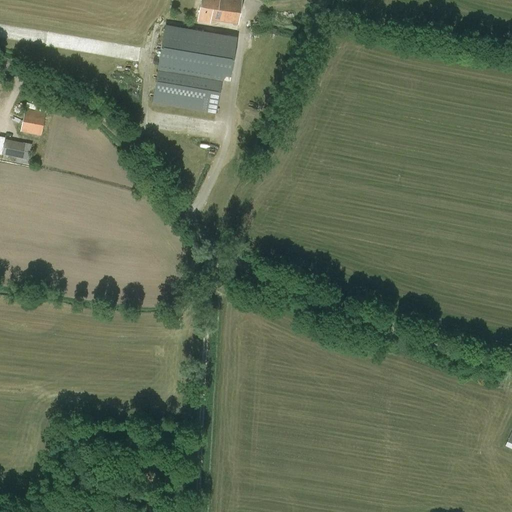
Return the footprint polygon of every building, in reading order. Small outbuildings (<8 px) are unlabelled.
[(241,0),(201,0),(197,21),(209,23),(210,20),(237,24),(241,0)] [(155,70),(229,78),(234,33),(169,26),(166,47),(158,46),(155,70)] [(186,76),(169,73),(167,83),(162,82),(161,91),(165,92),(164,99),(181,102),(183,93),(184,93),(201,96),(204,81),(185,78),(186,76)] [(41,136),(45,113),(25,110),(21,131),(41,136)] [(22,159),(25,143),(5,139),(1,155),(22,159)]
